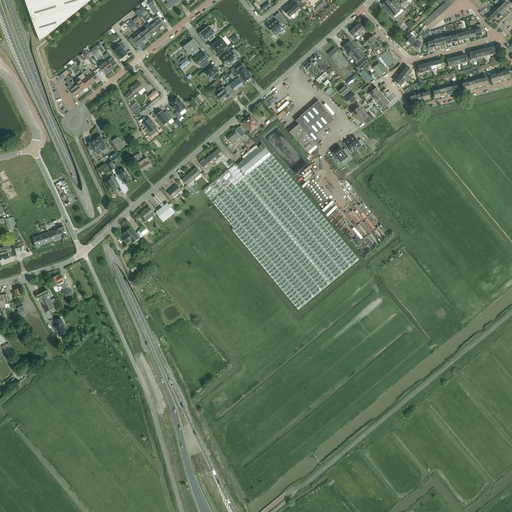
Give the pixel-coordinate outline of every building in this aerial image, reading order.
[(25,0),(40,41),(91,0),(25,0)] [(156,3),(154,0),(153,1),(148,4),(155,14),(158,11),(154,5),(155,4),(156,3)] [(170,9),(180,0),(179,0),(166,0),(168,3),(166,5),(170,9)] [(284,9),(290,17),(300,8),(299,7),(303,4),(299,0),(293,0),(294,1),(284,9)] [(393,16),(401,8),(394,0),(392,0),(391,2),(389,0),(387,0),(382,4),(393,16)] [(501,5),(500,5),(506,11),(511,7),(505,1),(503,3),(501,1),(501,0),(500,0),(496,0),(498,3),(499,3),(501,5)] [(269,2),(267,4),(258,11),(262,15),(272,7),(269,2)] [(486,7),(497,19),(502,15),(496,9),(492,13),(489,10),(491,8),(489,5),(486,8),(486,7)] [(502,15),(506,11),(500,5),(496,9),(502,15)] [(497,19),(486,7),(485,8),(481,11),(479,13),(482,17),(486,13),(487,13),(490,15),(487,18),(492,24),(497,19)] [(148,13),(144,8),(140,11),(143,16),(144,16),(148,13)] [(138,10),(135,12),(138,16),(140,19),(143,16),(140,11),(138,10)] [(274,34),(275,36),(279,33),(278,31),(283,27),(281,24),(285,20),(279,13),(274,17),(277,20),(268,27),(273,34),(274,34)] [(133,21),(135,25),(136,25),(141,20),(140,19),(138,16),(133,21)] [(155,22),(160,29),(164,25),(159,19),(155,22)] [(126,24),(130,28),(133,25),(135,27),(137,26),(136,25),(135,25),(131,20),(126,24)] [(409,28),(415,23),(412,20),(411,21),(410,20),(405,24),(409,28)] [(155,32),(160,29),(155,22),(152,24),(152,23),(150,25),(149,24),(155,32)] [(362,36),(364,34),(367,31),(360,23),(355,28),(362,36)] [(151,35),(155,32),(149,24),(148,25),(146,26),(146,29),(151,35)] [(452,42),(458,41),(457,34),(452,35),(451,32),(450,31),(453,30),(452,26),(453,26),(453,24),(448,25),(452,42)] [(476,26),(477,29),(474,30),(476,36),(482,35),(481,33),(484,32),(483,27),(481,24),(476,26)] [(147,39),(151,35),(146,29),(146,26),(142,30),(144,32),(142,33),(147,39)] [(210,41),(215,37),(213,34),(215,33),(209,26),(200,34),(205,40),(208,38),(210,41)] [(362,36),(355,28),(350,32),(356,38),(358,36),(360,37),(362,36)] [(142,42),(147,39),(142,33),(140,31),(135,35),(138,36),(142,42)] [(407,41),(412,45),(417,40),(412,36),(414,34),(412,32),(406,37),(409,39),(407,41)] [(368,44),(370,46),(377,41),(372,36),(370,34),(364,38),(367,41),(366,41),(369,44),(368,44)] [(135,35),(129,40),(134,47),(138,45),(138,46),(142,42),(138,36),(135,35)] [(435,47),(433,40),(433,38),(427,39),(428,42),(427,42),(428,45),(427,45),(427,48),(429,47),(429,48),(435,47)] [(183,48),(187,52),(188,51),(193,57),(200,51),(198,49),(199,47),(193,39),(183,48)] [(212,47),(217,54),(227,46),(222,39),(212,47)] [(421,44),(417,40),(412,45),(416,49),(419,47),(420,48),(422,45),(421,44)] [(350,41),(345,46),(343,47),(356,62),(355,63),(356,65),(355,66),(359,70),(369,63),(365,58),(364,58),(363,57),(364,56),(350,41)] [(380,45),(377,41),(370,46),(366,49),(368,51),(371,48),(372,48),(374,50),(380,45)] [(119,44),(113,48),(121,59),(128,54),(119,44)] [(384,50),(380,45),(374,50),(373,50),(375,53),(375,52),(377,55),(384,50)] [(96,46),(92,49),(96,54),(97,53),(101,57),(103,55),(96,46)] [(488,48),(489,55),(499,53),(498,49),(495,50),(494,46),(488,48)] [(335,47),(328,54),(341,69),(348,63),(335,47)] [(482,49),(475,51),(477,58),(483,57),(484,57),(482,49)] [(384,50),(377,55),(376,56),(382,64),(385,62),(387,66),(385,67),(387,70),(389,69),(393,66),(391,64),(394,62),(387,51),(386,52),(384,50)] [(231,63),(237,58),(231,51),(221,59),(227,66),(228,66),(229,68),(232,65),(231,63)] [(477,58),(475,51),(469,52),(471,60),(477,58)] [(197,57),(194,59),(195,61),(194,61),(197,65),(198,64),(199,66),(202,63),(205,67),(210,63),(207,60),(208,58),(203,52),(197,57)] [(108,61),(112,67),(117,63),(110,55),(106,58),(108,61)] [(316,64),(321,59),(318,55),(316,57),(315,55),(310,60),(311,61),(315,65),(316,64)] [(455,65),(453,58),(447,59),(448,66),(452,65),(453,68),(455,67),(455,65)] [(319,67),(325,63),(321,59),(316,64),(317,64),(315,65),(318,69),(319,67)] [(436,61),(438,68),(444,67),(442,59),(436,61)] [(104,74),(112,67),(108,61),(99,67),(104,74)] [(179,67),(182,70),(190,64),(188,61),(179,67)] [(308,71),(313,66),(315,65),(311,61),(305,67),(308,71)] [(431,70),(438,68),(436,61),(430,63),(431,70)] [(325,63),(319,67),(321,70),(322,72),(323,71),(328,67),(325,63)] [(376,78),(381,75),(385,72),(380,63),(373,68),(376,72),(373,74),(376,78)] [(417,73),(425,71),(424,64),(417,66),(418,66),(415,66),(417,73)] [(242,65),(236,70),(245,82),(251,77),(242,65)] [(212,66),(204,72),(207,76),(208,76),(209,76),(210,78),(212,77),(215,80),(220,76),(218,73),(219,72),(216,69),(216,68),(215,67),(214,68),(212,66)] [(311,75),(317,70),(313,66),(308,71),(311,75)] [(406,66),(403,71),(409,75),(412,71),(406,66)] [(86,71),(95,81),(99,78),(94,72),(93,72),(92,70),(90,72),(88,69),(86,71)] [(317,70),(311,75),(315,78),(321,73),(319,71),(318,72),(317,70)] [(364,70),(360,73),(368,82),(372,79),(364,70)] [(502,72),(504,79),(510,78),(510,77),(511,76),(511,73),(509,74),(508,70),(502,72)] [(91,84),(95,81),(86,71),(84,72),(88,77),(86,78),(91,84)] [(235,81),(239,87),(243,85),(238,78),(237,77),(235,79),(233,76),(236,73),(235,71),(229,75),(232,79),(234,82),(235,81)] [(403,71),(399,76),(405,80),(409,75),(403,71)] [(498,81),(496,74),(496,72),(490,73),(490,75),(492,82),(495,82),(498,82),(498,81)] [(82,74),(78,77),(87,87),(91,84),(86,78),(82,74)] [(405,80),(399,76),(395,81),(400,86),(405,80)] [(78,77),(75,80),(78,84),(83,91),(87,87),(78,77)] [(235,91),(239,87),(235,81),(234,82),(232,79),(233,80),(228,84),(233,91),(234,90),(235,91)] [(476,88),(482,86),(480,79),(474,80),(476,88)] [(75,97),(79,94),(71,83),(68,80),(66,82),(70,87),(68,88),(70,91),(75,97)] [(79,94),(83,91),(78,84),(76,86),(73,82),(71,83),(79,94)] [(132,91),(126,96),(129,100),(144,88),(139,82),(130,89),(132,91)] [(470,89),(468,82),(462,84),(464,91),(470,89)] [(233,91),(228,84),(229,85),(224,88),(225,89),(217,95),(222,102),(231,96),(230,95),(234,92),(233,91)] [(447,95),(453,93),(451,86),(451,84),(445,85),(447,95)] [(451,86),(453,93),(459,92),(458,85),(451,86)] [(331,86),(326,91),(329,95),(335,90),(331,86)] [(345,99),(351,93),(349,91),(349,90),(345,86),(339,92),(343,96),(345,99)] [(373,90),(372,88),(366,92),(368,94),(370,96),(371,95),(373,98),(381,93),(376,87),(373,90)] [(152,101),(159,95),(156,90),(148,97),(152,101)] [(441,97),(439,90),(433,91),(435,98),(441,97)] [(351,93),(345,99),(349,105),(352,102),(353,103),(355,101),(355,100),(357,98),(353,92),(351,93)] [(373,98),(377,104),(385,98),(381,93),(373,98)] [(422,93),(416,95),(418,102),(421,101),(424,100),(424,101),(422,93)] [(200,94),(194,99),(199,105),(205,100),(200,94)] [(418,102),(416,95),(410,96),(410,99),(409,100),(411,102),(411,103),(418,102)] [(179,114),(187,108),(178,97),(170,103),(171,105),(171,106),(175,110),(179,114)] [(385,98),(377,104),(380,107),(379,108),(383,113),(389,109),(387,105),(389,103),(385,98)] [(190,103),(195,107),(198,104),(192,99),(190,103)] [(306,151),(310,155),(319,147),(315,144),(320,139),(317,135),(335,119),(318,101),(296,121),(299,125),(290,132),(298,141),(306,151)] [(137,102),(132,106),(137,113),(142,109),(137,102)] [(352,113),(356,118),(364,111),(363,109),(361,110),(359,107),(360,106),(358,103),(352,108),(354,110),(352,113)] [(276,116),(281,123),(291,115),(286,108),(276,116)] [(162,110),(156,116),(164,125),(173,118),(167,111),(164,113),(162,110)] [(364,111),(356,118),(360,123),(363,121),(366,124),(375,118),(371,114),(369,115),(368,114),(366,115),(365,114),(367,112),(365,110),(364,111)] [(248,133),(250,135),(253,138),(255,136),(253,134),(258,130),(258,131),(261,128),(259,125),(258,125),(251,117),(243,123),(250,132),(248,133)] [(149,118),(142,124),(146,128),(144,130),(148,135),(154,130),(155,132),(159,130),(157,128),(157,127),(149,118)] [(250,135),(248,133),(247,132),(241,125),(227,137),(232,143),(236,140),(239,144),(244,139),(244,140),(250,135)] [(355,135),(344,143),(350,151),(360,144),(362,146),(365,144),(361,139),(359,141),(355,135)] [(97,139),(95,140),(102,152),(103,152),(102,151),(110,147),(107,141),(104,143),(100,136),(96,138),(97,139)] [(112,141),(119,151),(124,147),(118,137),(112,141)] [(102,152),(95,140),(89,143),(90,145),(88,147),(90,150),(92,149),(97,156),(102,152)] [(262,144),(237,165),(244,173),(269,152),(262,144)] [(242,157),(244,159),(257,148),(255,145),(242,157)] [(337,150),(333,153),(340,162),(347,157),(349,159),(352,157),(346,150),(344,152),(340,147),(337,150)] [(210,156),(215,162),(224,155),(218,148),(210,156)] [(111,159),(118,155),(116,151),(109,156),(111,159)] [(236,164),(203,191),(230,224),(234,228),(231,230),(241,241),(249,252),(274,281),(298,310),(358,260),(330,226),(304,194),(291,179),(289,176),(269,152),(244,173),(237,165),(236,164)] [(135,156),(134,157),(133,158),(131,159),(135,165),(138,164),(143,171),(152,166),(147,158),(143,161),(141,157),(142,156),(140,153),(135,156)] [(215,162),(210,156),(201,164),(206,170),(215,162)] [(99,173),(109,168),(111,171),(116,168),(113,161),(97,170),(99,173)] [(189,174),(194,180),(201,174),(196,168),(189,174)] [(131,180),(125,170),(117,175),(122,182),(123,181),(125,183),(131,180)] [(208,176),(204,172),(202,174),(206,179),(206,178),(208,180),(210,178),(208,177),(208,176)] [(194,180),(189,174),(182,180),(187,185),(194,180)] [(116,180),(113,175),(104,180),(111,192),(117,188),(113,182),(116,180)] [(173,198),(181,191),(176,185),(168,193),(173,198)] [(72,194),(67,197),(69,202),(70,204),(76,202),(75,199),(72,194)] [(156,213),(162,221),(175,212),(167,203),(156,213)] [(141,214),(146,221),(152,217),(155,214),(149,207),(141,214)] [(11,218),(5,219),(7,225),(8,231),(14,229),(13,224),(16,224),(16,223),(13,217),(11,218)] [(138,231),(143,236),(148,232),(144,226),(138,231)] [(64,227),(45,234),(33,238),(36,247),(53,241),(55,242),(57,241),(57,240),(62,238),(62,239),(67,237),(64,227)] [(133,243),(139,238),(131,228),(124,233),(125,234),(121,237),(127,244),(131,241),(133,243)] [(1,256),(0,255),(0,260),(10,258),(9,257),(12,256),(17,255),(15,248),(11,249),(10,246),(9,246),(9,242),(0,244),(0,248),(0,249),(1,253),(1,256)] [(53,278),(57,285),(58,288),(60,286),(65,284),(64,281),(61,274),(57,276),(53,278)] [(66,284),(60,287),(64,295),(70,292),(66,284)] [(47,302),(56,297),(51,300),(49,296),(50,295),(47,290),(41,293),(43,298),(44,297),(45,300),(46,300),(47,302)] [(43,298),(41,293),(36,296),(39,301),(39,300),(40,303),(41,302),(46,312),(55,308),(52,303),(57,300),(56,297),(47,302),(46,300),(45,300),(44,297),(43,298)] [(6,294),(0,295),(0,308),(10,305),(10,303),(9,304),(9,303),(8,303),(6,294)] [(58,326),(55,327),(59,336),(68,332),(61,318),(55,321),(58,326)] [(4,346),(8,356),(14,354),(9,343),(4,346)]
